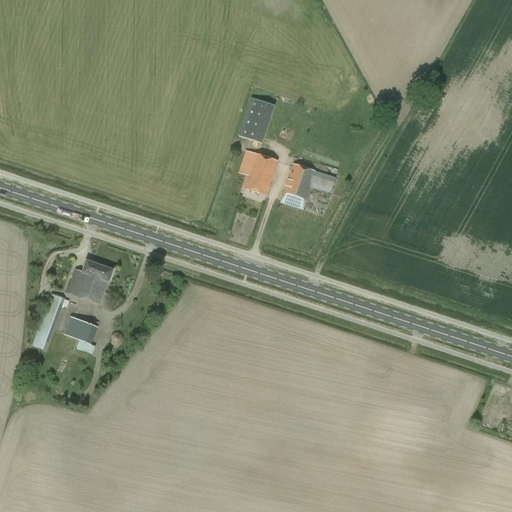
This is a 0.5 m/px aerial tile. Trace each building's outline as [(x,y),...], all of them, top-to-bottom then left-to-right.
[(274,106),(251,99),(238,137),(262,145),(274,106)] [(266,197),(277,162),(246,152),(239,173),(247,176),(243,189),(266,197)] [(331,194),(336,178),(292,164),(280,203),(303,211),(311,188),(331,194)] [(86,262),(82,273),(75,270),(67,293),(82,299),(88,280),(89,280),(90,276),(91,276),(91,274),(94,275),(97,266),(86,262)] [(112,271),(97,266),(94,275),(91,274),(91,276),(90,276),(89,280),(88,280),(82,299),(100,305),(108,283),(112,271)] [(69,302),(64,300),(65,300),(51,294),(32,347),(46,352),(62,306),(67,308),(69,302)] [(95,346),(92,345),(98,326),(69,317),(63,335),(79,340),(76,349),(92,355),(95,346)]
